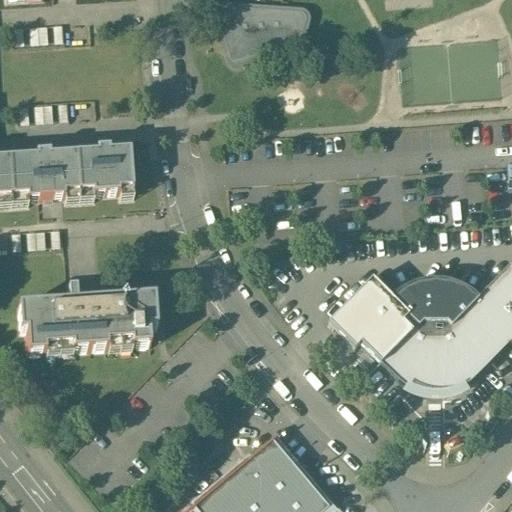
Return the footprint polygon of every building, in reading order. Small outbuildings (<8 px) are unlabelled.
[(226,10),(222,11),(218,15),(217,20),(229,61),(232,65),(235,65),(296,48),(300,43),(305,23),(304,18),(302,16),(251,11),(251,14),(240,15),(240,11),(226,10)] [(12,204),(28,203),(68,200),(130,196),(130,197),(132,197),(129,150),(127,150),(127,151),(108,152),(108,151),(96,152),(96,153),(76,155),(76,154),(75,154),(75,155),(48,156),(48,155),(35,156),(35,157),(9,159),(9,158),(8,158),(8,159),(0,159),(0,204),(11,204),(11,206),(12,206),(12,204)] [(389,302),(370,283),(326,327),(353,353),(358,347),(397,385),(399,387),(405,391),(411,394),(422,398),(429,398),(436,398),(444,397),(449,396),(455,394),(461,390),(468,386),(471,382),(510,349),(507,346),(511,342),(511,271),(508,268),(476,301),(469,295),(464,292),(457,288),(450,286),(444,284),(439,283),(431,283),(425,284),(419,285),(412,287),(405,290),(398,294),(393,297),(389,302)] [(28,317),(15,318),(17,344),(23,344),(24,367),(42,366),(41,360),(69,358),(69,364),(104,361),(103,355),(128,353),(128,360),(146,358),(145,341),(153,340),(151,308),(73,315),(28,318),(28,317)] [(325,511),(326,511),(271,445),(276,441),(275,439),(249,461),(247,458),(188,507),(191,510),(188,511),(191,511),(192,511),(325,511)]
